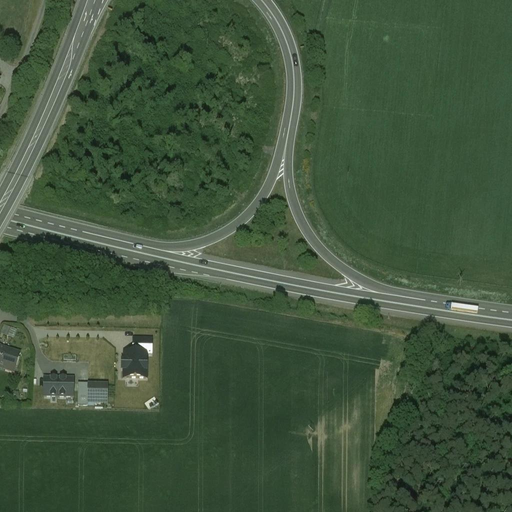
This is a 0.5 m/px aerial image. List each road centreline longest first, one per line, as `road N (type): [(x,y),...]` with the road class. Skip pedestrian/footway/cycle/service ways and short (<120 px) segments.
road 1 (trunk): [(0,222),(169,265),(511,322)]
road 2 (trunk): [(403,298),(297,283),(94,235)]
road 3 (trunk): [(288,134),(256,206),(220,235),(173,247),(94,235)]
road 4 (secondary): [(95,0),(0,207)]
road 5 (trunk): [(403,298),(338,266),(306,231),(288,179),(288,134)]
road 6 (trunk): [(288,134),(289,52),(259,0)]
